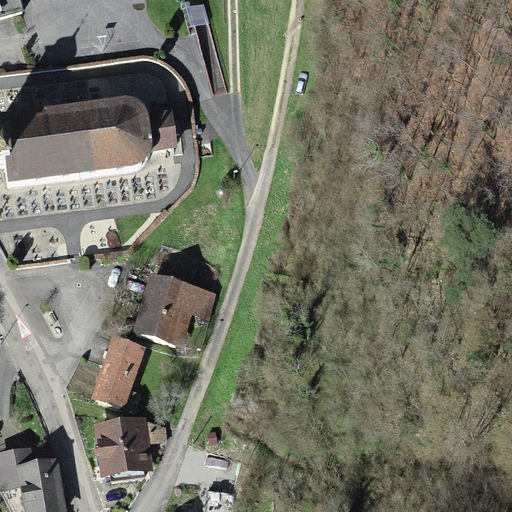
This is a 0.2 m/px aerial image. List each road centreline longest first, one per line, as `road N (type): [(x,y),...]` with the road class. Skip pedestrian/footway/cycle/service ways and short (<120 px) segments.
road 1 (tertiary): [(82,511),(46,389),(0,297)]
road 2 (track): [(293,0),(258,198)]
